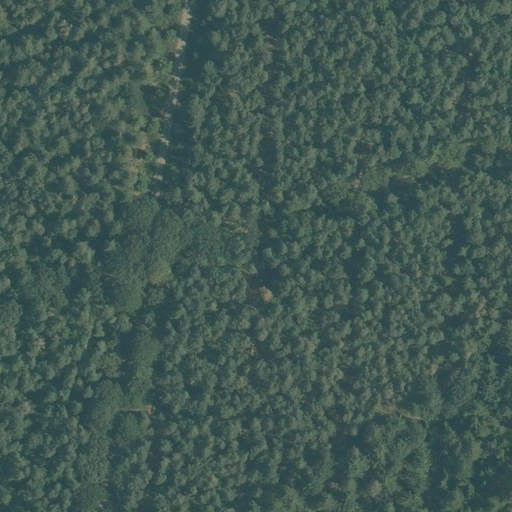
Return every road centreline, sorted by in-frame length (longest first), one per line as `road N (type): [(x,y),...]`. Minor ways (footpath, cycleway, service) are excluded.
road 1 (track): [(0,301),(511,140)]
road 2 (unclassified): [(98,511),(190,0)]
